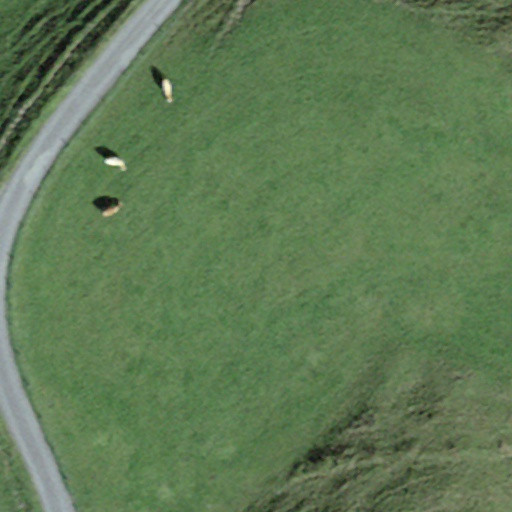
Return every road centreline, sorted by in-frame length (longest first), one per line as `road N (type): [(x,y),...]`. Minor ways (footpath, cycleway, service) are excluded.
road 1 (unclassified): [(173,0),(24,169),(0,218)]
road 2 (unclassified): [(0,376),(60,511)]
